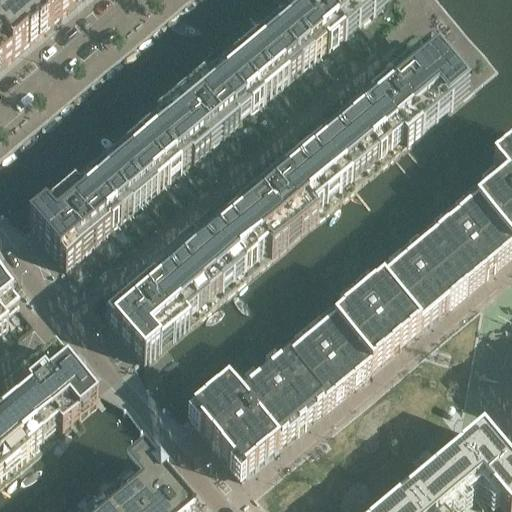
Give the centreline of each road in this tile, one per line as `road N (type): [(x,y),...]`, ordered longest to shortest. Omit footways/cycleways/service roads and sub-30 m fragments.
road 1 (residential): [(145,0),(0,119)]
road 2 (residential): [(174,451),(61,317)]
